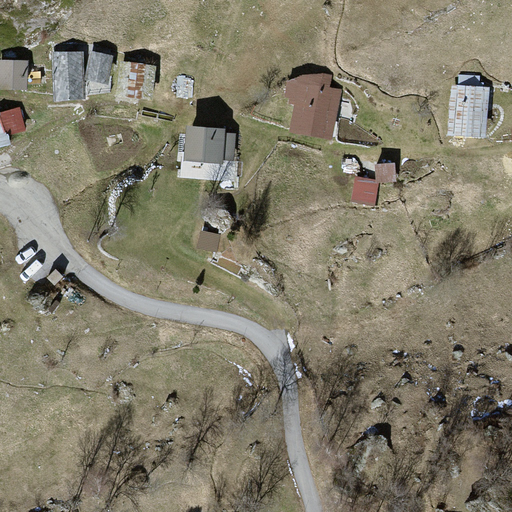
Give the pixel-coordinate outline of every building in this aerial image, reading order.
[(90,55),(61,60),(68,106),(97,102),(94,82),(90,55)] [(122,61),(99,57),(94,82),(117,86),(122,61)] [(37,64),(10,65),(11,93),(37,92),(37,64)] [(160,69),(126,67),(123,99),(157,102),(160,69)] [(332,75),(293,71),(287,131),(331,136),(337,87),(331,86),(332,75)] [(499,90),(458,89),(458,139),(498,140),(499,90)] [(26,113),(0,121),(0,151),(35,139),(26,113)] [(230,134),(194,131),(191,162),(227,166),(230,134)] [(405,169),(383,169),(383,187),(405,187),(405,169)]
